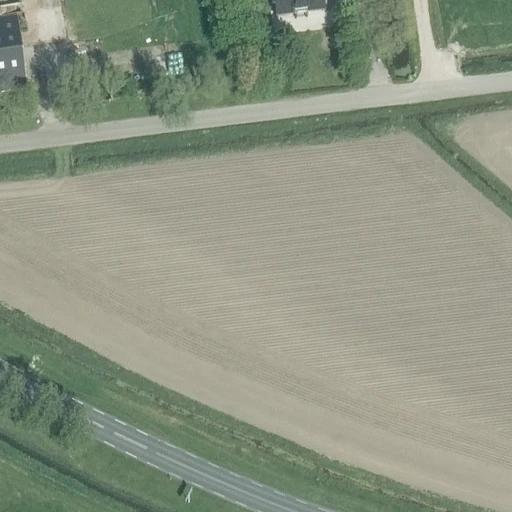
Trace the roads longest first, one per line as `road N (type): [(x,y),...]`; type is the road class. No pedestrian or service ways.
road 1 (unclassified): [(0,144),(511,81)]
road 2 (primary): [(293,511),(0,374)]
